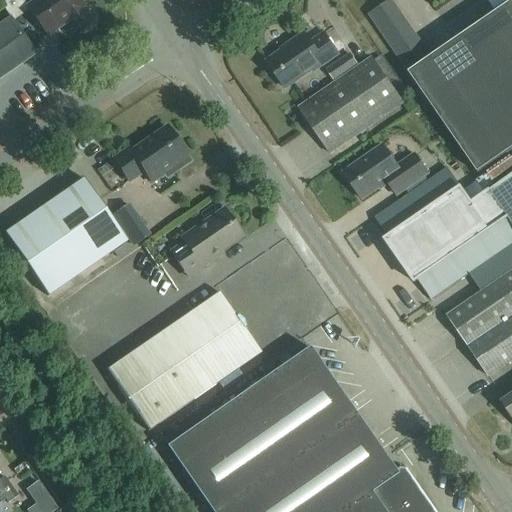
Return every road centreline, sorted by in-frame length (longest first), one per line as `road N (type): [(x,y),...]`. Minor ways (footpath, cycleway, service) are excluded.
road 1 (tertiary): [(507,511),(178,42)]
road 2 (tertiary): [(0,165),(178,42)]
